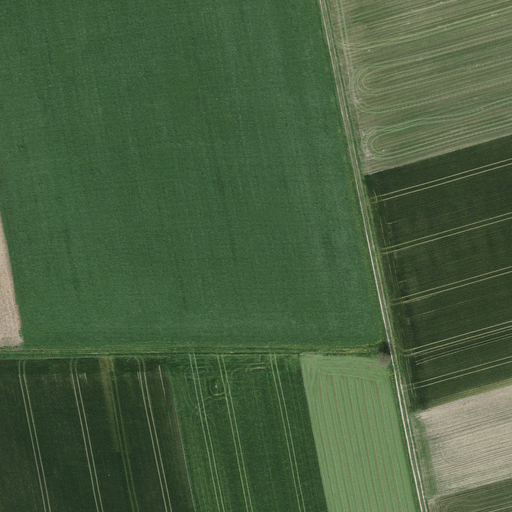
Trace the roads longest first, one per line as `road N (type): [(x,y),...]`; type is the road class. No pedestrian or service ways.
road 1 (track): [(321,0),(423,511)]
road 2 (track): [(391,348),(0,349)]
